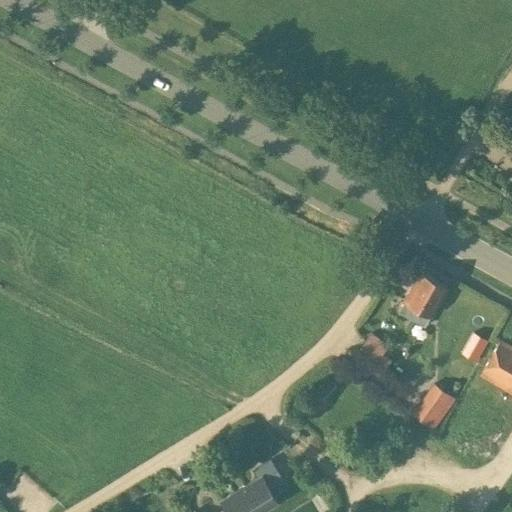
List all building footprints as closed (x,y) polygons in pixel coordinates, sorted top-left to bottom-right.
[(424,326),(431,315),(447,287),(420,272),(398,312),(424,326)] [(461,352),(478,360),(489,338),(472,330),(461,352)] [(380,370),(395,354),(371,331),(356,348),(380,370)] [(511,390),(511,347),(500,340),(481,373),(511,390)] [(455,398),(433,383),(412,413),(433,428),(455,398)] [(262,474),(220,499),(228,511),(259,511),(278,500),(262,474)]
